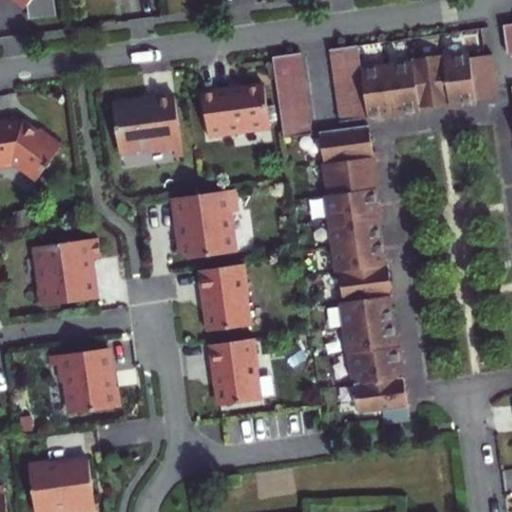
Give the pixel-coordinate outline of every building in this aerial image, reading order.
[(10,0),(25,11),(28,7),(18,0),(10,0)] [(29,5),(28,7),(30,21),(57,17),(55,1),(29,5)] [(358,46),(330,50),(332,65),(340,123),(420,112),(419,109),(450,104),(450,108),(476,104),(476,101),(499,98),(493,55),(470,59),(470,56),(445,59),(445,55),(412,60),(412,64),(362,70),(358,46)] [(301,54),(273,58),(276,73),(277,86),(305,82),(301,54)] [(305,82),(277,86),(280,103),(285,139),(313,135),(305,82)] [(265,87),(203,93),(209,139),(271,131),(265,87)] [(175,97),(113,105),(120,152),(153,148),(153,154),(175,151),(183,150),(175,97)] [(0,122),(0,168),(2,168),(2,166),(13,164),(16,166),(36,182),(63,147),(40,130),(39,132),(37,134),(25,125),(24,120),(0,122)] [(24,120),(25,125),(37,134),(39,132),(24,120)] [(320,133),(324,166),(329,196),(326,196),(337,274),(339,273),(343,303),(341,304),(348,355),(350,355),(397,348),(389,298),(393,297),(388,265),(385,265),(378,216),(375,191),(378,191),(369,126),(320,133)] [(183,150),(175,151),(176,158),(184,157),(183,150)] [(181,245),(176,251),(187,260),(237,253),(232,213),(238,212),(235,190),(174,198),(177,220),(182,220),(184,240),(181,245)] [(101,260),(98,239),(36,247),(42,287),(38,291),(39,299),(44,302),(44,307),(96,300),(93,273),(88,274),(86,261),(101,260)] [(245,264),(199,271),(208,332),(252,326),(245,264)] [(256,339),(210,346),(213,373),(215,372),(220,407),(260,401),(255,367),(259,367),(256,339)] [(397,348),(350,355),(355,385),(404,378),(400,348),(397,348)] [(109,349),(57,356),(58,366),(60,383),(67,382),(71,415),(122,407),(119,387),(110,388),(108,376),(113,375),(109,349)] [(57,356),(49,357),(51,367),(58,366),(57,356)] [(404,378),(355,385),(359,415),(383,412),(393,410),(408,408),(404,378)] [(393,410),(383,412),(384,424),(410,420),(408,408),(393,410)] [(62,459),(41,462),(48,511),(53,511),(81,508),(81,511),(98,511),(109,510),(101,458),(75,462),(76,466),(63,469),(62,459)]
